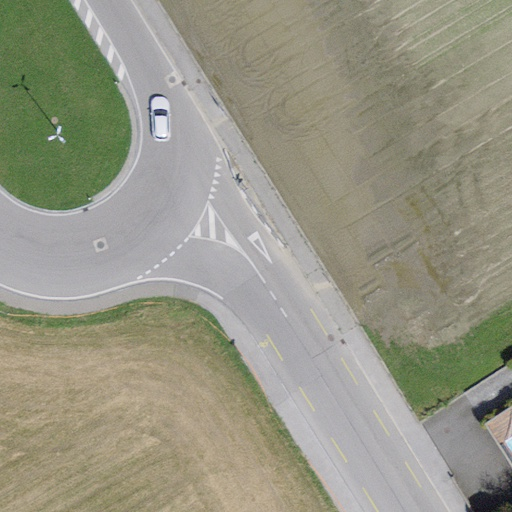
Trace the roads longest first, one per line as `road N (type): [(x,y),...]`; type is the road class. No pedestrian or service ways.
road 1 (residential): [(338,406),(278,287),(162,100)]
road 2 (residential): [(92,249),(155,252),(204,265),(238,285),(338,406)]
road 3 (residential): [(92,249),(125,232),(166,173),(170,136),(162,100)]
road 4 (residential): [(404,511),(338,406)]
